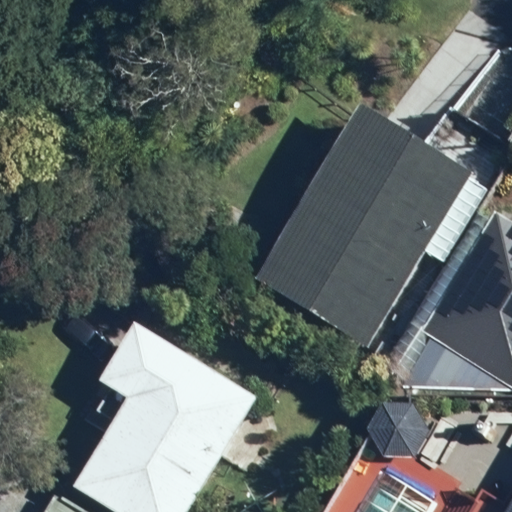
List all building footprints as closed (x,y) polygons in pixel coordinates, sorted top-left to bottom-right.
[(380,118),(274,291),(377,354),(483,180),(380,118)] [(511,223),(508,220),(434,336),(511,386),(511,223)] [(142,408),(88,497),(112,511),(203,511),(268,406),(151,335),(116,393),(142,408)] [(384,442),(337,511),(440,511),(456,489),(384,442)] [(77,511),(62,502),(55,511),(77,511)]
